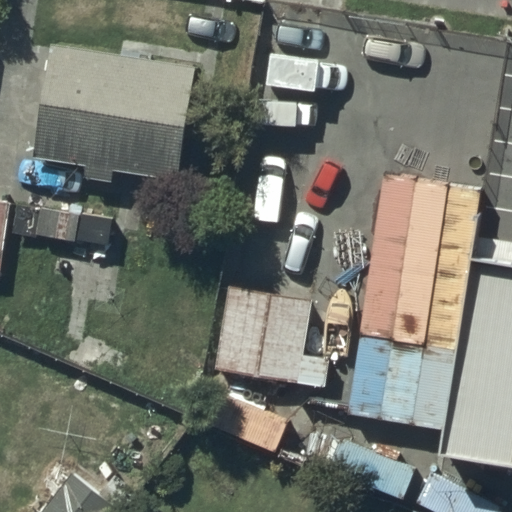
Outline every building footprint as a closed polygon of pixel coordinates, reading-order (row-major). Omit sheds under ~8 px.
[(197,61),(49,38),(32,149),(88,158),(86,169),(113,173),(115,162),(179,172),(197,61)] [(38,201),(0,196),(0,266),(1,254),(33,257),(38,201)] [(511,223),(471,217),(435,419),(511,432),(511,223)] [(311,294),(229,280),(215,364),(325,383),(330,352),(302,347),(311,294)] [(102,511),(111,500),(71,469),(37,511),(102,511)]
